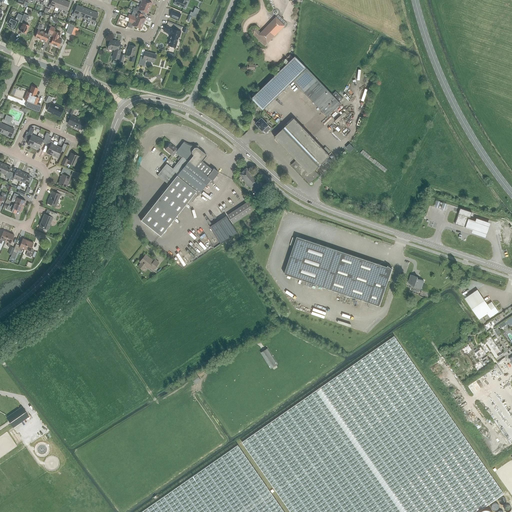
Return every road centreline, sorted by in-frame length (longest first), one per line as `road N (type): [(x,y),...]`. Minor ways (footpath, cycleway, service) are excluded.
road 1 (track): [(57,261),(157,405),(255,351),(266,370)]
road 2 (secondary): [(0,313),(69,244),(125,106)]
road 3 (primary): [(511,193),(448,94),(415,0)]
road 4 (secondary): [(403,235),(299,195),(243,148)]
